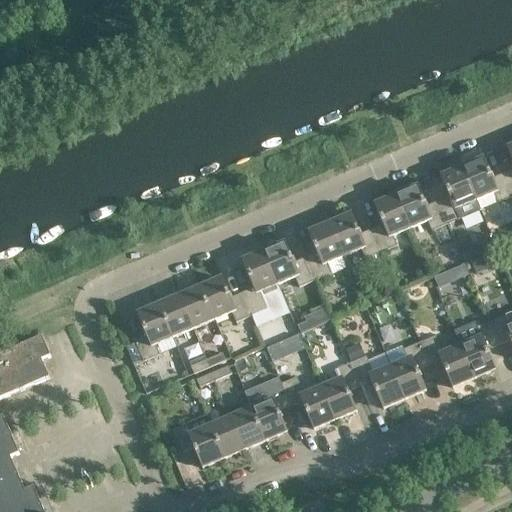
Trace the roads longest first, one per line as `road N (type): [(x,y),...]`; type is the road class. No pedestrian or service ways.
road 1 (residential): [(168,511),(89,333),(100,293),(511,116)]
road 2 (residential): [(168,511),(277,471),(334,471),(511,395)]
